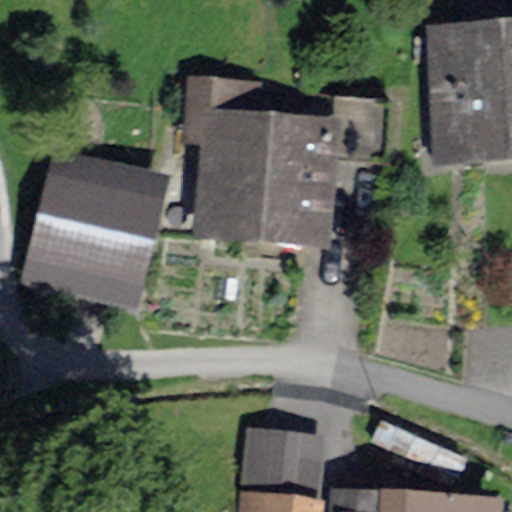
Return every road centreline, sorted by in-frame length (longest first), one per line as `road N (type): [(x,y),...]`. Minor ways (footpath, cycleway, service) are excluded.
road 1 (residential): [(511,429),(321,373),(60,367)]
road 2 (track): [(0,288),(60,367),(0,387)]
